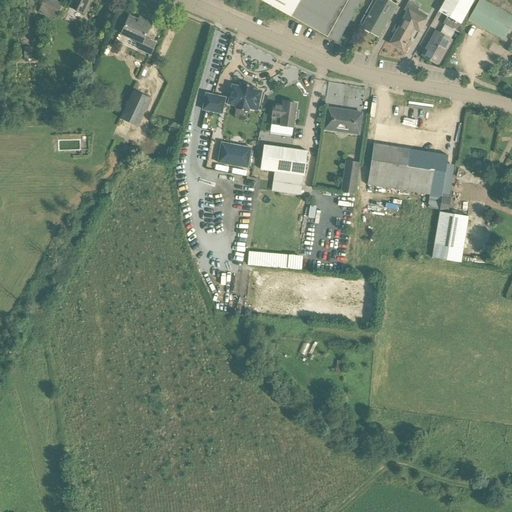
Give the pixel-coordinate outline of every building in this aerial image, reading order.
[(50,0),(44,0),(39,12),(55,19),(61,5),(50,0)] [(72,0),(70,7),(84,13),(90,0),(72,0)] [(260,0),(337,43),(361,0),(260,0)] [(373,34),(378,37),(396,5),(386,0),(379,0),(370,17),(368,16),(368,17),(362,28),(373,34)] [(460,34),(468,20),(479,0),(444,0),(445,0),(438,11),(447,16),(443,24),(460,34)] [(511,16),(481,0),(479,0),(468,20),(503,39),(511,23),(511,16)] [(404,10),(407,12),(390,43),(402,50),(411,34),(410,33),(412,28),(419,32),(428,16),(418,10),(420,7),(408,1),(404,10)] [(129,16),(121,34),(142,43),(139,49),(150,54),(155,43),(144,38),(151,23),(144,19),(143,23),(129,16)] [(422,56),(437,65),(451,40),(436,32),(422,56)] [(33,47),(24,47),(24,58),(33,58),(33,47)] [(232,85),(228,104),(236,106),(234,116),(234,117),(235,117),(235,118),(236,119),(237,120),(238,120),(240,121),(242,121),(243,121),(244,121),(245,120),(247,119),(249,109),(257,110),(261,92),(253,90),(254,87),(241,84),(240,87),(232,85)] [(151,98),(133,90),(120,119),(138,127),(151,98)] [(206,94),(203,110),(222,114),(225,98),(206,94)] [(273,105),(271,125),(293,128),(294,117),(296,117),(297,115),(297,114),(297,112),(295,111),(296,104),(284,102),(283,107),(273,105)] [(325,129),(335,131),(336,127),(349,129),(348,133),(359,134),(362,114),(347,112),(347,113),(340,112),(340,111),(328,109),(325,129)] [(212,141),(211,152),(217,153),(219,142),(212,141)] [(249,168),(253,147),(222,142),(219,163),(249,168)] [(439,212),(448,213),(451,198),(442,196),(448,156),(373,144),(374,144),(368,185),(430,195),(428,208),(439,210),(439,212)] [(307,152),(264,146),(260,170),(304,176),(307,152)] [(359,165),(346,163),(342,192),(355,194),(359,165)] [(439,212),(431,258),(461,263),(468,216),(448,213),(439,212)] [(288,268),(289,254),(247,252),(246,266),(288,268)]
